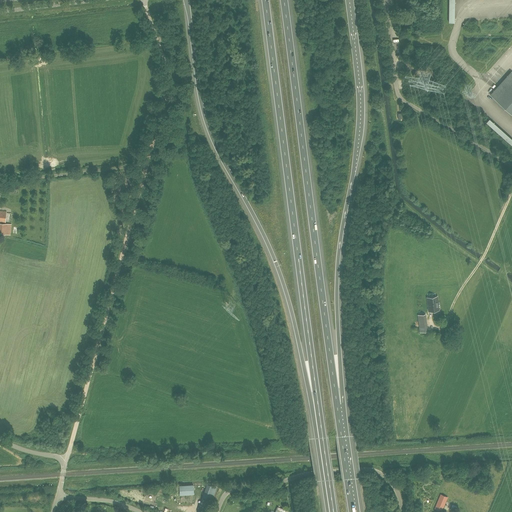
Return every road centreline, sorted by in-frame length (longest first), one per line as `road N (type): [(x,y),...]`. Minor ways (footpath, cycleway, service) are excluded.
road 1 (track): [(71,445),(169,78),(143,0)]
road 2 (motorway): [(186,0),(206,123),(273,252),(317,404)]
road 3 (motorway): [(336,404),(283,0)]
road 4 (motorway): [(265,0),(317,404)]
road 5 (motorway): [(336,404),(339,246),(358,123),(347,0)]
road 6 (unclassified): [(511,165),(399,96),(385,0)]
road 7 (track): [(435,328),(448,320),(511,191)]
